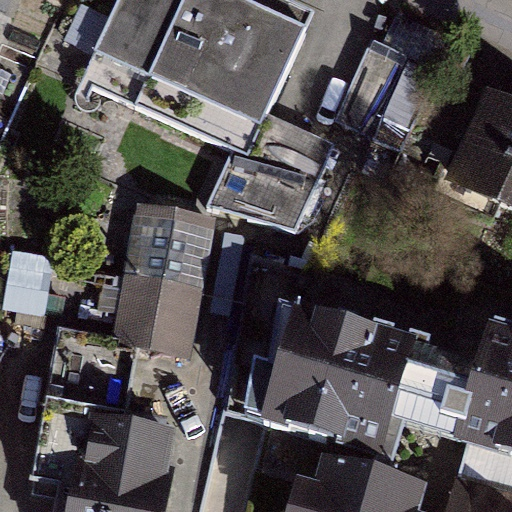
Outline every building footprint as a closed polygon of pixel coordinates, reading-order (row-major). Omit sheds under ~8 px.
[(16,0),(0,0),(0,22),(5,25),(16,0)] [(305,18),(265,0),(125,0),(79,104),(226,169),(204,218),(291,256),(333,161),(257,127),(305,18)] [(511,117),(490,108),(453,193),(511,218),(511,117)] [(210,232),(138,220),(118,349),(191,360),(210,232)] [(423,426),(446,352),(415,343),(416,338),(295,302),(260,418),(382,454),(393,417),(423,426)] [(446,352),(423,426),(511,453),(511,328),(489,321),(476,362),(446,352)] [(170,511),(182,441),(89,426),(74,511),(170,511)] [(413,511),(423,476),(294,441),(274,511),(413,511)] [(447,511),(455,485),(423,476),(413,511),(447,511)] [(508,511),(456,499),(452,511),(508,511)]
